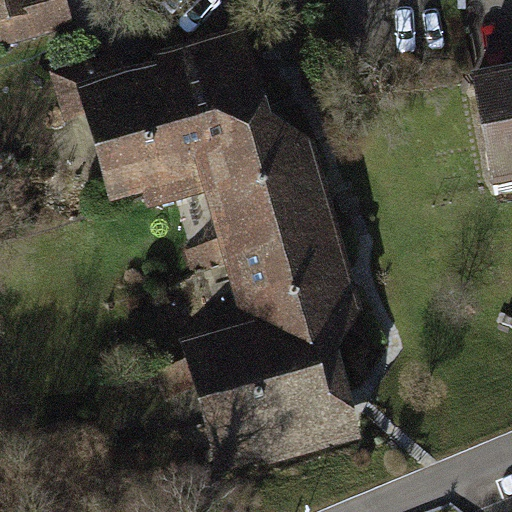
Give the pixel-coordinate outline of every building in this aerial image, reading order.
[(73,27),(65,0),(0,0),(0,26),(5,45),(73,27)] [(99,81),(80,87),(113,196),(148,186),(155,206),(203,192),(265,95),(243,81),(227,30),(158,51),(161,60),(123,72),(112,34),(87,41),(99,81)] [(511,71),(477,78),(498,188),(511,185),(511,71)] [(271,120),(265,95),(203,192),(222,254),(335,218),(313,145),(271,120)] [(362,308),(335,218),(222,254),(243,323),(338,354),(362,308)] [(363,439),(338,354),(243,323),(183,341),(221,467),(263,454),(267,468),(363,439)] [(78,429),(74,412),(44,419),(48,436),(78,429)]
